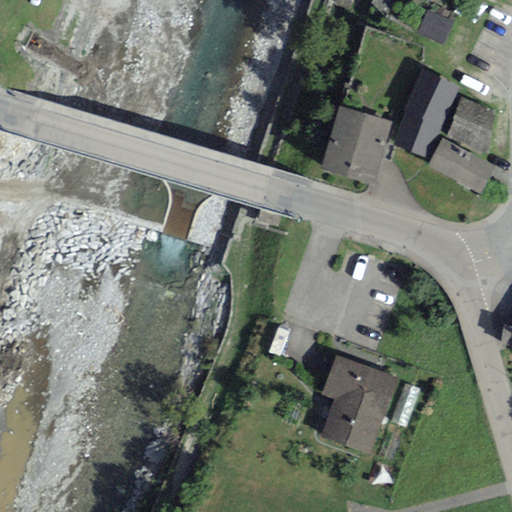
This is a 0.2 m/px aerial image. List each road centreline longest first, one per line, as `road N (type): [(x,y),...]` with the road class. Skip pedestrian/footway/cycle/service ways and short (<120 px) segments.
road 1 (residential): [(0,110),(440,243),(461,268)]
road 2 (residential): [(511,439),(461,268)]
